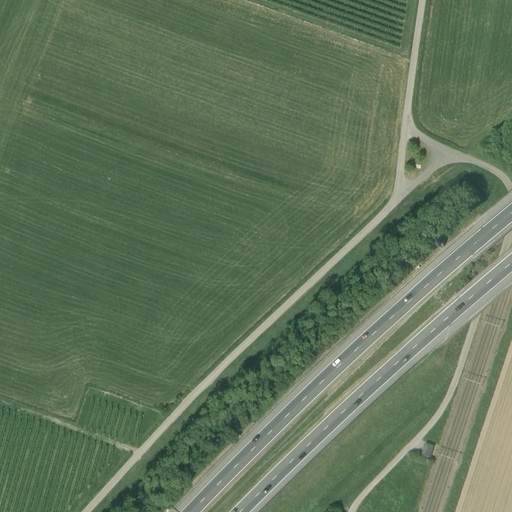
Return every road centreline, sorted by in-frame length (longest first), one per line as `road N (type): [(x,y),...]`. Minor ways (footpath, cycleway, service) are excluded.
road 1 (unclassified): [(349,511),(446,399),(510,207),(500,174),(448,155)]
road 2 (motorway): [(511,212),(333,370),(191,511)]
road 3 (unclassified): [(92,511),(159,434),(393,202)]
road 4 (motorway): [(240,511),(511,263)]
road 5 (unclassified): [(404,123),(421,0)]
